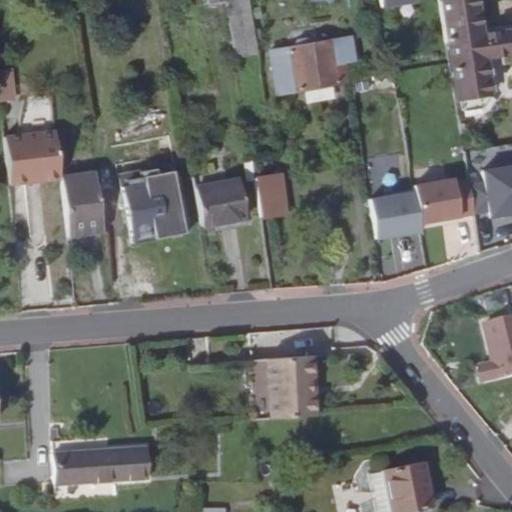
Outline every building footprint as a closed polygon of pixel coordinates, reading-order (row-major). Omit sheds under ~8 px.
[(244,0),(222,0),(233,57),(254,53),(244,0)] [(333,0),(313,0),(314,9),(334,6),(333,0)] [(413,0),(374,0),(375,8),(414,2),(413,0)] [(481,0),(439,0),(447,41),(457,40),(455,28),(475,25),(476,37),(482,36),(484,53),(511,49),(511,31),(487,35),(481,0)] [(454,66),(457,98),(490,94),(484,53),(482,36),(476,37),(475,25),(455,28),(457,40),(460,66),(454,66)] [(353,38),(337,40),(341,61),(333,63),(338,83),(352,80),(348,59),(356,57),(353,38)] [(341,61),(337,40),(278,52),(281,72),(291,70),(295,91),(338,83),(333,63),(341,61)] [(281,72),(278,52),(271,53),(278,94),(295,91),(291,70),(281,72)] [(9,68),(0,69),(0,101),(13,99),(9,68)] [(355,79),(356,94),(394,88),(391,73),(355,79)] [(490,94),(457,98),(459,110),(481,106),(490,94)] [(448,115),(445,95),(419,98),(422,118),(448,115)] [(5,140),(10,190),(31,188),(30,183),(44,182),(44,187),(63,185),(57,135),(5,140)] [(511,214),(511,164),(475,166),(477,216),(511,214)] [(249,176),(253,219),(284,216),(280,173),(249,176)] [(165,229),(166,237),(188,234),(180,179),(123,185),(130,233),(165,229)] [(69,239),(104,235),(96,181),(63,185),(69,239)] [(195,190),(202,228),(247,220),(239,182),(195,190)] [(406,191),(374,195),(379,236),(411,232),(406,191)] [(43,207),(20,208),(22,265),(45,264),(43,207)] [(131,241),(166,237),(165,229),(130,233),(131,241)] [(70,245),(104,241),(104,235),(69,239),(70,245)] [(272,423),(281,422),(278,378),(307,373),(306,359),(267,363),(272,423)] [(308,396),(315,396),(313,372),(307,373),(308,396)] [(281,422),(316,421),(315,396),(308,396),(307,373),(278,378),(281,422)] [(144,449),(52,454),(53,484),(146,479),(144,449)] [(384,474),(392,511),(422,511),(433,510),(424,467),(384,474)] [(383,511),(392,511),(384,474),(375,476),(383,511)]
